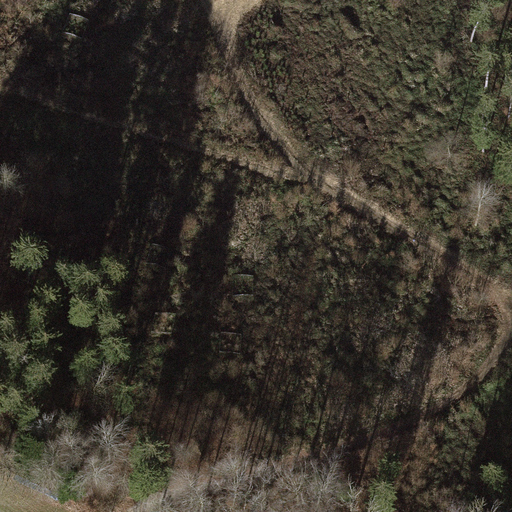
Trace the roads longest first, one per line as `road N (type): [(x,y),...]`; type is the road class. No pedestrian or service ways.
road 1 (track): [(511,328),(491,365),(415,423),(147,511)]
road 2 (track): [(0,75),(310,177)]
road 3 (track): [(310,177),(498,290),(511,309)]
road 4 (track): [(197,0),(218,25),(266,126),(310,177)]
